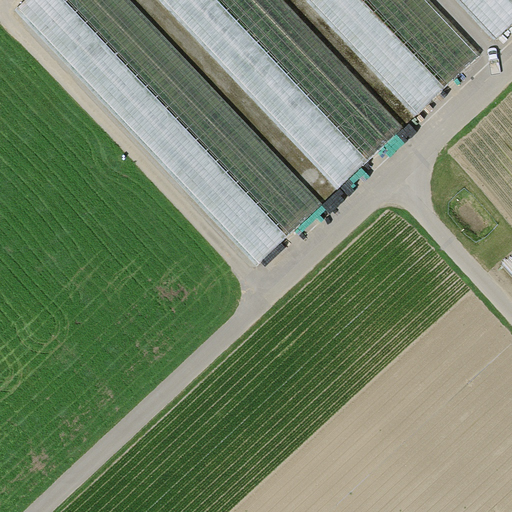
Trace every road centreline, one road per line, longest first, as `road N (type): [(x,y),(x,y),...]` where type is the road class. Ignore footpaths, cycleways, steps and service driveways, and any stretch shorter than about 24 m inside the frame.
road 1 (track): [(0,7),(265,291)]
road 2 (track): [(388,178),(511,314)]
